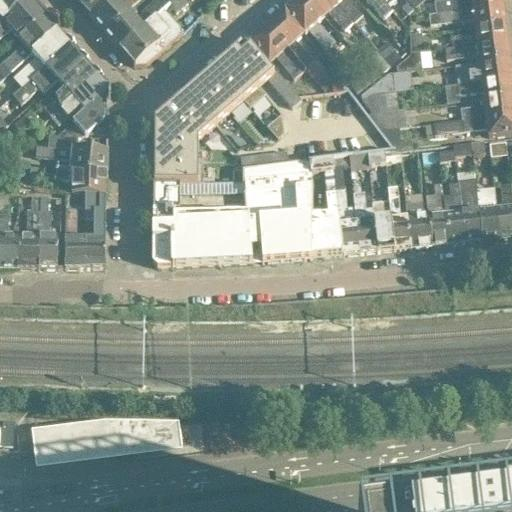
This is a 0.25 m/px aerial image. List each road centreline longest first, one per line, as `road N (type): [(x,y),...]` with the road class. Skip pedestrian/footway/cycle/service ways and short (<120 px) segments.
road 1 (tertiary): [(458,445),(0,502)]
road 2 (residential): [(126,294),(511,263)]
road 3 (tertiary): [(248,511),(463,484)]
road 4 (residential): [(126,294),(134,119),(144,106)]
road 5 (unclassified): [(144,106),(267,0)]
road 6 (unclassified): [(55,0),(144,106)]
road 7 (residential): [(0,292),(126,294)]
